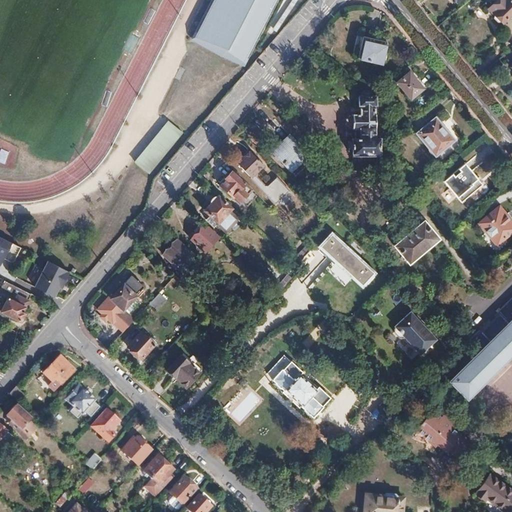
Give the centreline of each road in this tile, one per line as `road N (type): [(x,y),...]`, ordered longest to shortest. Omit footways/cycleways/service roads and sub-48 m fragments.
road 1 (residential): [(59,322),(337,0)]
road 2 (residential): [(59,322),(265,511)]
road 3 (residential): [(511,144),(390,0)]
